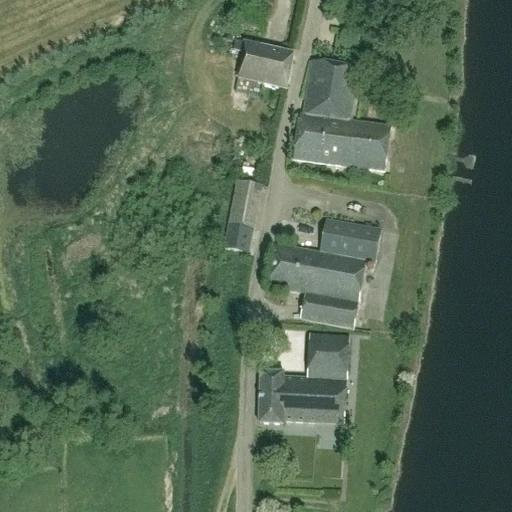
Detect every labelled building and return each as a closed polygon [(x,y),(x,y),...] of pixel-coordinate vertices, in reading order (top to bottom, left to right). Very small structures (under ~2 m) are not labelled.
[(268,11),(237,5),(234,26),(264,32),(268,11)] [(294,54),(235,42),(233,51),(244,53),(238,80),(286,90),(294,54)] [(350,124),(358,70),(312,63),(304,117),(301,117),(295,162),(384,175),(391,130),(350,124)] [(247,120),(245,135),(259,137),(262,123),(247,120)] [(228,227),(224,251),(250,256),(254,232),(256,225),(253,224),(261,188),(237,183),(230,219),(228,227)] [(268,288),(304,295),(300,319),(354,330),(366,263),(374,265),(381,231),(326,221),(320,254),(277,246),(268,288)] [(291,230),(292,246),(311,246),(311,229),(291,230)] [(261,373),(259,425),(283,426),(283,421),(344,423),(347,336),(309,335),(308,379),(284,378),(284,374),(261,373)]
